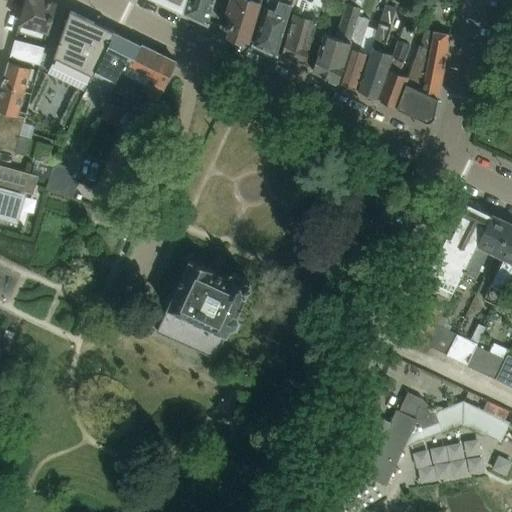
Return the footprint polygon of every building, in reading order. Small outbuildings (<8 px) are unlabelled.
[(48,31),(56,3),(49,0),(24,0),(18,23),(48,31)] [(207,21),(213,0),(183,0),(182,5),(181,9),(207,21)] [(227,0),(224,12),(228,14),(225,26),(228,31),(248,40),(259,0),(227,0)] [(264,0),(252,41),(275,52),(291,0),(264,0)] [(295,0),(292,13),(280,55),(303,65),(312,33),(321,0),(311,0),(311,2),(305,0),(295,0)] [(312,33),(303,65),(312,68),(312,69),(336,80),(337,80),(357,16),(360,6),(346,2),(345,4),(334,37),(322,34),(322,36),(312,33)] [(376,98),(391,54),(381,51),(394,8),(383,4),(368,53),(357,89),(376,98)] [(114,31),(69,10),(54,56),(92,75),(98,63),(114,31)] [(357,89),(368,53),(358,50),(368,19),(357,16),(337,80),(357,89)] [(432,118),(449,34),(424,30),(407,76),(396,107),(427,122),(432,118)] [(92,75),(90,79),(112,90),(114,86),(113,85),(115,80),(120,71),(123,73),(130,59),(133,60),(141,44),(114,31),(98,63),(92,75)] [(39,65),(44,47),(14,39),(9,57),(39,65)] [(396,107),(407,76),(398,72),(407,46),(395,42),(391,54),(376,98),(396,107)] [(141,92),(159,53),(141,44),(133,60),(130,59),(123,73),(120,71),(115,80),(113,85),(114,86),(112,90),(137,102),(141,92)] [(175,61),(159,53),(141,92),(158,100),(175,61)] [(34,69),(8,62),(2,86),(22,92),(26,79),(31,80),(34,69)] [(0,110),(16,115),(22,92),(2,86),(0,91),(0,110)] [(118,110),(106,105),(98,120),(111,125),(118,110)] [(18,135),(23,119),(0,112),(0,147),(24,155),(29,138),(18,135)] [(118,200),(142,144),(119,134),(96,190),(118,200)] [(36,142),(31,158),(46,163),(51,146),(36,142)] [(55,162),(46,189),(66,194),(72,197),(78,181),(72,178),(75,170),(55,162)] [(37,175),(0,164),(0,215),(15,220),(22,196),(19,195),(20,191),(32,194),(37,175)] [(456,283),(489,213),(463,201),(430,271),(441,276),(434,292),(438,293),(419,332),(429,338),(429,337),(430,338),(456,283)] [(489,213),(462,270),(472,275),(475,277),(487,252),(493,255),(508,223),(489,213)] [(495,305),(511,270),(511,225),(496,256),(502,259),(483,299),(495,305)] [(227,276),(219,272),(199,262),(198,256),(191,254),(185,256),(182,262),(185,268),(156,331),(214,356),(227,327),(232,325),(234,326),(237,318),(235,318),(233,313),(245,283),(243,277),(234,273),(227,275),(227,276)] [(446,355),(456,334),(437,325),(427,345),(446,355)] [(422,352),(429,338),(419,332),(407,327),(400,341),(422,352)] [(10,345),(13,333),(6,331),(3,343),(10,345)] [(467,364),(475,346),(476,344),(456,334),(446,355),(467,364)] [(495,379),(504,360),(475,346),(467,364),(466,365),(495,379)] [(504,360),(495,379),(511,387),(511,359),(506,356),(504,360)] [(390,363),(391,363),(399,367),(402,361),(393,357),(390,363)] [(392,382),(385,378),(383,377),(380,383),(389,388),(392,382)] [(370,414),(345,467),(385,484),(403,446),(406,441),(404,435),(432,424),(428,415),(422,399),(407,392),(398,410),(396,409),(389,422),(370,414)] [(459,402),(428,415),(432,424),(404,435),(406,441),(403,446),(460,424),(502,441),(508,424),(459,402)]
